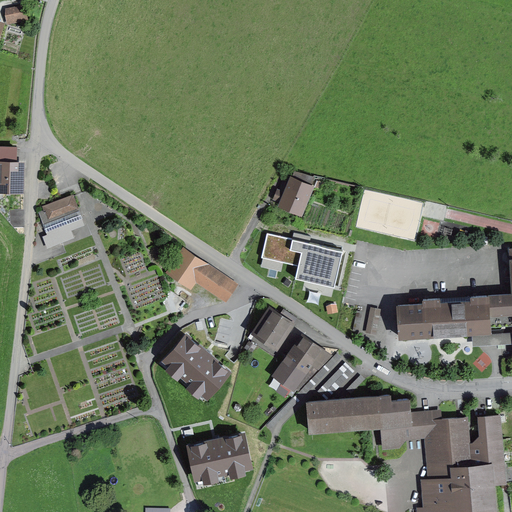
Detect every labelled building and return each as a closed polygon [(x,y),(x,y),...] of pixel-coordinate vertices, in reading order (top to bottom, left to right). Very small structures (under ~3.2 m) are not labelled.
[(7,9),(7,17),(18,14),(17,7),(7,9)] [(0,189),(18,190),(19,164),(16,164),(17,149),(0,148),(0,189)] [(300,210),(314,177),(295,171),(285,193),(279,190),(275,198),(282,201),(281,202),(300,210)] [(45,210),(39,212),(48,235),(44,236),(47,246),(73,236),(59,201),(44,207),(45,210)] [(295,277),(334,286),(343,250),(304,241),(305,235),(294,232),(293,238),(267,232),(262,257),(298,265),(295,277)] [(189,285),(195,277),(204,264),(183,250),(169,271),(189,285)] [(235,285),(204,264),(195,277),(226,298),(235,285)] [(511,293),(471,296),(472,301),(440,303),(439,298),(423,299),(423,303),(398,305),(400,336),(490,331),(490,323),(511,321),(511,293)] [(370,304),(369,328),(380,329),(381,304),(370,304)] [(274,344),(282,332),(285,334),(297,317),(283,308),(279,314),(273,309),(257,332),(274,344)] [(190,330),(164,360),(210,399),(236,369),(190,330)] [(287,394),(293,385),(298,389),(330,355),(301,334),(286,355),(287,355),(284,360),(285,361),(276,374),(284,380),(277,390),(283,394),(285,395),(287,394)] [(249,341),(245,347),(252,352),(256,345),(249,341)] [(390,400),(389,394),(307,401),(310,430),(382,424),(384,447),(399,445),(405,438),(404,425),(400,422),(410,421),(408,399),(390,400)] [(480,434),(473,442),(468,443),(470,459),(435,462),(436,480),(433,484),(434,488),(424,489),(426,508),(419,509),(419,511),(495,511),(493,483),(509,482),(507,461),(503,462),(499,415),(479,416),(480,434)] [(435,462),(470,459),(468,443),(466,416),(431,419),(435,462)] [(250,428),(192,440),(200,479),(258,467),(250,428)]
